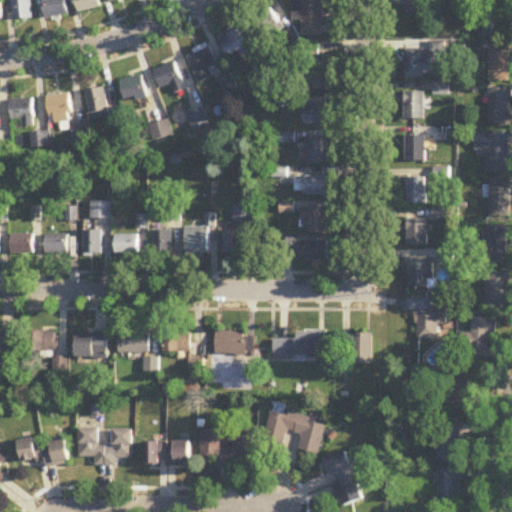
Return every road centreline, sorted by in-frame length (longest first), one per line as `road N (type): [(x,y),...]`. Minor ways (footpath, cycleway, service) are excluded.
road 1 (residential): [(0,289),(357,285)]
road 2 (residential): [(357,285),(364,265),(364,0)]
road 3 (residential): [(54,511),(278,511)]
road 4 (residential): [(0,61),(142,29),(195,0)]
